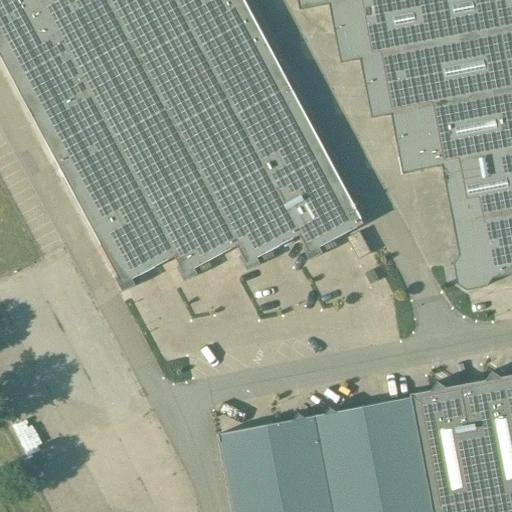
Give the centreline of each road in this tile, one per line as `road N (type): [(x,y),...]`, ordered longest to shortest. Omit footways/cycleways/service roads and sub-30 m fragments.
road 1 (unclassified): [(455,344),(270,0)]
road 2 (unclassified): [(0,97),(163,400)]
road 3 (unclassified): [(163,400),(455,344)]
road 4 (unclassified): [(163,400),(210,511)]
